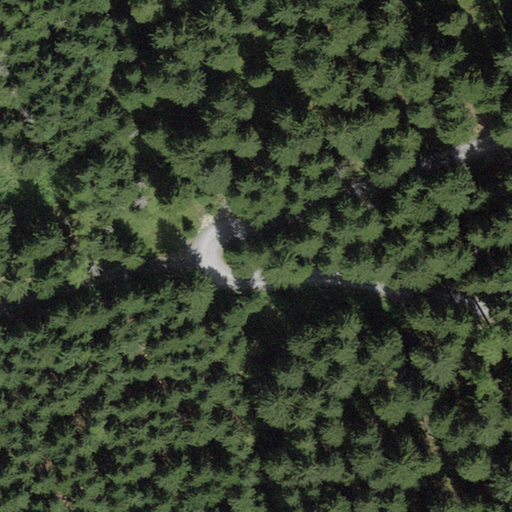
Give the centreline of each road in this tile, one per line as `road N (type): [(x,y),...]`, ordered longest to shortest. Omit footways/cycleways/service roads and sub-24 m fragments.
road 1 (track): [(511,299),(310,280),(234,282),(208,275),(202,259),(227,232),(511,156)]
road 2 (track): [(208,275),(78,282),(0,316)]
